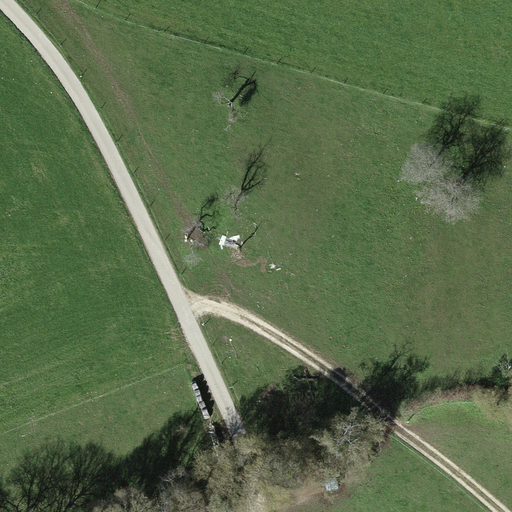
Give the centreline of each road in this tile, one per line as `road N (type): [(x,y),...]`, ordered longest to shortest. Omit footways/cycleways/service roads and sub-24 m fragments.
road 1 (track): [(0,3),(80,105),(249,467),(252,511)]
road 2 (track): [(504,511),(352,399),(167,283)]
